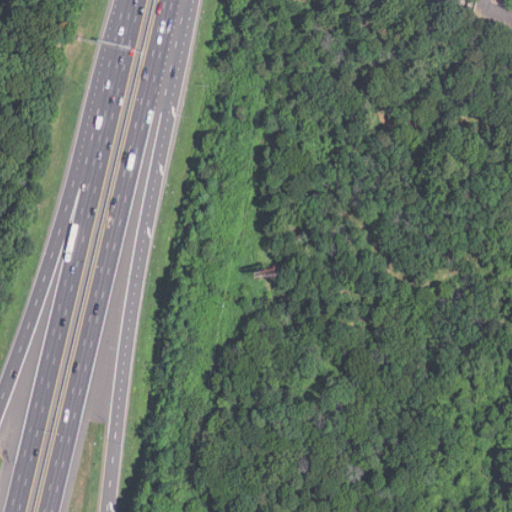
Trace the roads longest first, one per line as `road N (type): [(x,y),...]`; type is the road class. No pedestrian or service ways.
road 1 (motorway): [(46,511),(167,0)]
road 2 (motorway): [(134,0),(13,511)]
road 3 (motorway): [(105,511),(135,270)]
road 4 (motorway): [(72,181),(0,399)]
road 5 (motorway): [(133,0),(72,181)]
road 6 (motorway): [(135,270),(165,113)]
